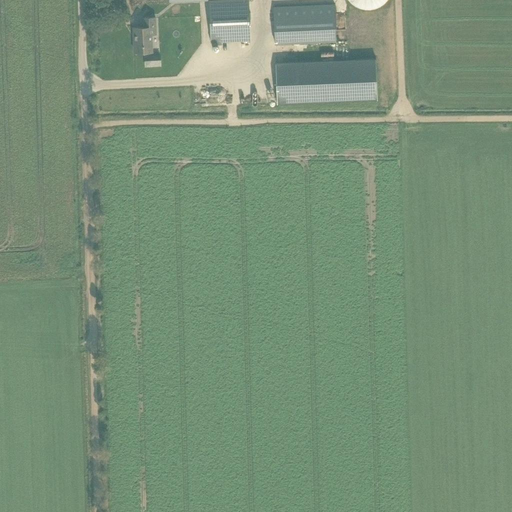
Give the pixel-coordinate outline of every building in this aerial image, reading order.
[(247,0),(168,0),(169,3),(214,2),(215,43),(250,42),(247,0)] [(336,42),(334,4),(273,7),(274,45),(336,42)] [(145,27),(143,27),(133,27),(134,52),(154,51),(153,33),(158,33),(157,16),(145,17),(145,27)] [(159,54),(145,54),(145,67),(160,66),(159,54)] [(275,63),(277,104),(377,100),(375,59),(275,63)]
